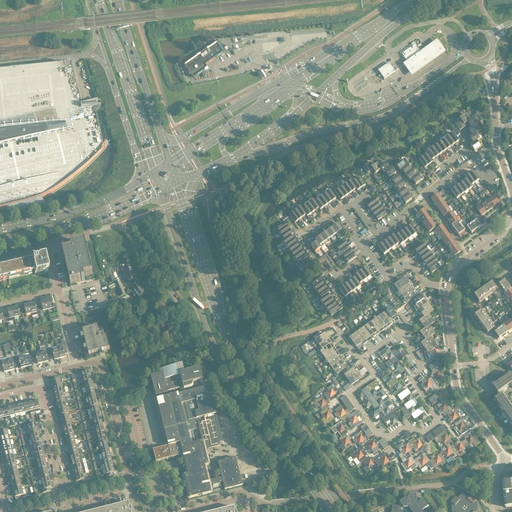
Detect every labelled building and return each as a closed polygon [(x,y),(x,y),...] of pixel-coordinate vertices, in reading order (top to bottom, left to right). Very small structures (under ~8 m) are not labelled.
[(404,65),(412,77),(446,53),(438,41),(404,65)] [(209,48),(209,47),(207,49),(200,54),(196,56),(197,56),(184,65),(191,75),(216,58),(215,57),(219,54),(220,55),(224,52),(218,43),(216,44),(216,43),(209,48)] [(420,51),(415,45),(402,54),(405,59),(407,62),(419,54),(418,52),(419,52),(420,51)] [(391,68),(389,64),(389,63),(388,64),(379,71),(378,71),(379,71),(381,75),(382,75),(384,79),(384,80),(385,79),(394,72),(395,72),(395,71),(394,72),(392,68),(392,67),(391,68)] [(99,106),(81,107),(80,108),(70,64),(0,71),(0,209),(5,209),(4,207),(28,201),(30,201),(32,200),(34,200),(37,198),(40,197),(41,198),(45,196),(51,193),(56,190),(61,186),(66,182),(71,179),(76,175),(81,171),(87,166),(91,162),(94,159),(82,111),(94,110),(99,109),(99,106)] [(459,119),(461,121),(464,125),(468,123),(468,122),(470,121),(465,115),(459,119)] [(475,126),(477,125),(480,123),(475,117),(470,121),(468,122),(468,123),(472,128),(475,126)] [(465,127),(464,125),(461,121),(455,125),(460,131),(465,127)] [(481,130),(477,125),(475,126),(472,128),(468,130),(472,136),(475,134),(481,130)] [(453,133),(449,136),(455,144),(459,141),(453,133)] [(476,142),(479,140),(480,140),(475,134),(472,136),(469,138),(473,144),(476,142)] [(455,144),(449,136),(448,135),(444,137),(451,147),(455,144)] [(441,142),(447,150),(451,147),(444,137),(440,140),(441,142)] [(483,146),(479,140),(476,142),(473,144),(471,146),(470,146),(474,152),(483,146)] [(443,153),(447,150),(441,142),(437,145),(443,153)] [(433,147),(439,155),(443,153),(437,145),(433,147)] [(435,158),(439,155),(433,147),(432,146),(428,149),(435,158)] [(431,161),(432,161),(435,158),(428,149),(424,151),(427,155),(431,161)] [(433,163),(432,161),(431,161),(427,155),(423,158),(429,166),(433,163)] [(408,165),(409,164),(408,164),(405,160),(406,160),(404,158),(405,160),(402,162),(401,161),(395,165),(400,171),(402,170),(406,167),(405,167),(407,165),(408,165)] [(429,166),(423,158),(419,160),(425,168),(429,166)] [(371,168),(369,164),(363,168),(367,174),(373,170),(371,168)] [(377,164),(371,168),(373,170),(375,174),(381,170),(380,168),(377,164)] [(384,174),(386,172),(390,169),(386,164),(380,168),(381,170),(384,174)] [(402,170),(406,175),(412,171),(409,168),(411,166),(409,164),(408,165),(407,165),(405,167),(406,167),(402,170)] [(392,168),(390,169),(386,172),(390,178),(396,174),(392,168)] [(413,173),(412,171),(406,175),(410,181),(412,180),(412,179),(418,175),(415,172),(413,173)] [(473,172),(469,175),(475,183),(479,180),(473,172)] [(419,177),(418,175),(412,179),(412,180),(416,185),(424,179),(421,176),(419,177)] [(465,178),(466,180),(467,180),(471,186),(475,183),(469,175),(465,178)] [(394,184),(395,186),(401,181),(397,176),(389,181),(392,185),(394,184)] [(360,177),(356,180),(361,188),(365,185),(360,177)] [(357,191),(361,188),(356,180),(352,183),(356,189),(356,190),(357,191)] [(472,188),(471,186),(467,180),(466,180),(463,182),(468,190),(472,188)] [(352,192),(356,190),(356,189),(352,183),(351,181),(347,184),(352,192)] [(406,187),(401,181),(395,186),(393,187),(396,191),(398,189),(399,191),(404,188),(404,189),(406,187)] [(463,182),(459,185),(464,193),(468,190),(463,182)] [(347,184),(343,187),(348,195),(352,192),(347,184)] [(455,188),(461,196),(464,193),(459,185),(455,188)] [(343,187),(339,190),(345,198),(348,195),(343,187)] [(402,198),(408,194),(404,189),(404,188),(399,191),(395,194),(398,198),(400,196),(401,198),(402,198)] [(456,199),(461,196),(455,188),(451,191),(456,199)] [(340,201),(345,198),(339,190),(335,193),(340,201)] [(326,194),(332,202),(336,199),(330,191),(326,194)] [(326,194),(322,197),(328,205),(332,202),(326,194)] [(412,200),(408,194),(402,198),(401,198),(399,200),(402,203),(404,202),(406,204),(412,200)] [(431,199),(434,204),(441,199),(438,194),(431,199)] [(322,197),(318,199),(324,207),(328,205),(322,197)] [(494,197),(489,200),(494,207),(499,204),(494,197)] [(320,210),(324,207),(318,199),(315,202),(319,208),(319,209),(320,210)] [(369,209),(377,203),(374,199),(367,205),(369,209)] [(441,199),(434,204),(437,208),(444,203),(441,199)] [(314,200),(310,203),(315,211),(319,209),(319,208),(315,202),(314,200)] [(490,210),(494,207),(489,200),(485,203),(490,210)] [(310,203),(306,206),(311,214),(315,211),(310,203)] [(369,209),(372,213),(380,207),(377,203),(369,209)] [(437,208),(440,213),(447,207),(444,203),(437,208)] [(486,213),(490,210),(485,203),(481,206),(486,213)] [(306,206),(302,209),(306,215),(307,217),(311,214),(306,206)] [(481,217),(486,213),(481,206),(476,210),(481,217)] [(301,207),(297,210),(302,218),(306,215),(302,209),(301,207)] [(372,213),(375,217),(383,211),(380,207),(372,213)] [(451,212),(447,207),(440,213),(444,217),(451,212)] [(298,221),(302,218),(297,210),(293,213),(298,221)] [(420,219),(427,214),(423,210),(416,215),(420,219)] [(386,215),(383,211),(375,217),(378,221),(386,215)] [(294,224),(298,221),(293,213),(289,216),(294,224)] [(445,218),(449,222),(456,217),(453,213),(445,218)] [(430,219),(427,214),(420,219),(423,224),(430,219)] [(449,222),(452,227),(459,222),(456,217),(449,222)] [(480,217),(475,220),(480,227),(485,224),(480,217)] [(426,228),(433,223),(430,219),(423,224),(426,228)] [(471,234),(480,227),(475,220),(466,227),(471,234)] [(467,232),(459,222),(452,227),(460,237),(467,232)] [(276,228),(279,232),(287,227),(284,223),(276,228)] [(436,228),(433,223),(426,228),(429,233),(436,228)] [(336,234),(337,236),(341,234),(340,232),(342,230),(338,224),(332,228),(336,234)] [(435,231),(438,235),(445,230),(442,225),(435,231)] [(411,226),(407,229),(412,237),(416,234),(411,226)] [(279,232),(282,236),(290,231),(287,227),(279,232)] [(332,228),(326,232),(331,238),(330,238),(332,240),(335,238),(334,236),(336,234),(332,228)] [(407,229),(403,232),(408,240),(412,237),(407,229)] [(445,230),(438,235),(441,240),(448,234),(445,230)] [(293,235),(290,231),(282,236),(284,240),(285,240),(291,236),(293,235)] [(326,232),(321,236),(325,242),(325,243),(326,244),(330,242),(328,240),(330,238),(331,238),(326,232)] [(403,232),(399,234),(405,242),(408,240),(403,232)] [(399,234),(395,237),(399,243),(399,244),(400,245),(405,242),(399,234)] [(441,240),(444,244),(451,239),(448,234),(441,240)] [(394,235),(390,238),(395,246),(399,244),(399,243),(395,237),(394,235)] [(294,240),(291,236),(285,240),(284,240),(283,241),(286,245),(294,240)] [(321,248),(326,244),(325,243),(325,242),(321,236),(315,241),(316,242),(317,242),(321,248)] [(395,246),(390,238),(386,241),(392,249),(395,246)] [(444,244),(447,248),(455,243),(451,239),(444,244)] [(288,249),(296,244),(294,240),(286,245),(288,249)] [(339,251),(347,245),(345,241),(337,247),(339,251)] [(386,241),(382,244),(388,252),(392,249),(386,241)] [(319,250),(321,248),(317,242),(316,242),(311,246),(316,254),(320,252),(319,250)] [(70,246),(71,251),(63,253),(65,263),(66,262),(70,280),(69,280),(70,285),(85,281),(84,277),(93,275),(91,270),(86,250),(86,249),(85,248),(86,248),(85,243),(75,245),(75,246),(73,246),(70,246)] [(447,248),(451,253),(458,248),(455,243),(447,248)] [(299,247),(296,244),(288,249),(291,253),(299,247)] [(384,255),(388,252),(382,244),(378,247),(384,255)] [(415,250),(418,254),(426,248),(423,244),(415,250)] [(339,251),(342,255),(350,249),(347,245),(339,251)] [(291,253),(294,257),(302,251),(299,247),(291,253)] [(426,248),(418,254),(420,258),(428,252),(426,248)] [(461,252),(458,248),(451,253),(454,257),(461,252)] [(342,255),(345,259),(353,253),(350,249),(342,255)] [(297,261),(305,255),(302,251),(294,257),(297,261)] [(420,258),(423,261),(431,256),(428,252),(420,258)] [(356,257),(353,253),(345,259),(348,263),(356,257)] [(308,259),(305,255),(297,261),(300,265),(308,259)] [(423,261),(426,265),(434,260),(431,256),(423,261)] [(0,280),(33,272),(34,275),(47,272),(44,257),(39,258),(39,260),(38,261),(38,259),(0,268),(0,280)] [(308,259),(300,265),(303,269),(310,263),(308,259)] [(437,263),(434,260),(426,265),(429,269),(437,263)] [(440,268),(437,263),(429,269),(432,273),(440,268)] [(123,273),(124,277),(135,274),(133,268),(125,270),(126,273),(123,273)] [(365,268),(361,271),(367,279),(371,276),(365,268)] [(116,282),(113,271),(111,272),(111,269),(105,270),(107,277),(109,277),(110,281),(108,281),(109,284),(116,282)] [(361,271),(357,274),(363,282),(367,279),(361,271)] [(359,285),(359,284),(363,282),(357,274),(353,277),(355,278),(359,285)] [(310,284),(313,288),(321,282),(318,278),(310,284)] [(355,278),(351,281),(357,289),(361,286),(359,284),(359,285),(355,278)] [(406,278),(399,283),(403,288),(410,283),(406,278)] [(496,283),(504,294),(511,289),(503,278),(496,283)] [(347,284),(353,292),(357,289),(351,281),(347,284)] [(122,285),(120,282),(112,285),(108,287),(109,290),(116,287),(122,285)] [(313,288),(316,291),(324,286),(321,282),(313,288)] [(474,295),(479,302),(497,289),(492,282),(474,295)] [(131,291),(132,294),(142,288),(139,283),(132,287),(133,290),(131,291)] [(396,293),(399,292),(403,288),(399,283),(392,288),(396,293)] [(399,292),(401,296),(413,287),(410,283),(403,288),(399,292)] [(349,295),(353,292),(347,284),(343,287),(349,295)] [(327,290),(324,286),(316,291),(319,295),(327,290)] [(349,295),(343,287),(339,290),(345,298),(349,295)] [(401,296),(404,299),(416,291),(413,287),(401,296)] [(126,294),(123,288),(118,290),(121,297),(126,294)] [(142,288),(132,294),(134,297),(137,296),(138,298),(145,293),(142,288)] [(330,294),(327,290),(319,295),(322,299),(328,295),(330,294)] [(419,295),(416,291),(404,299),(407,304),(419,295)] [(410,304),(413,308),(425,299),(426,298),(424,294),(410,304)] [(320,300),(323,304),(331,299),(328,295),(322,299),(320,300)] [(51,299),(45,300),(48,310),(53,309),(54,311),(57,310),(55,304),(52,305),(51,299)] [(323,304),(326,308),(334,303),(331,299),(323,304)] [(425,299),(413,308),(416,312),(428,303),(425,299)] [(41,307),(38,308),(40,314),(43,314),(42,311),(48,310),(45,300),(40,302),(41,307)] [(34,303),(29,304),(31,314),(31,316),(40,314),(38,308),(35,309),(34,303)] [(326,308),(328,312),(336,307),(334,303),(326,308)] [(416,312),(419,315),(430,307),(428,303),(416,312)] [(25,311),(22,312),(23,318),(26,318),(26,315),(31,314),(29,304),(23,306),(25,311)] [(17,307),(12,308),(14,318),(19,317),(20,319),(23,318),(22,312),(19,313),(17,307)] [(339,311),(336,307),(328,312),(331,316),(339,311)] [(430,307),(419,315),(422,319),(428,315),(433,311),(430,307)] [(8,315),(5,316),(6,322),(9,321),(9,319),(14,318),(12,308),(6,310),(8,315)] [(473,313),(474,315),(487,333),(494,328),(480,308),(473,313)] [(387,312),(395,323),(397,322),(397,321),(399,320),(396,316),(397,315),(396,313),(395,314),(393,312),(391,309),(387,312)] [(383,314),(391,326),(395,323),(387,312),(383,314)] [(391,326),(383,314),(379,317),(387,329),(391,326)] [(143,324),(137,315),(131,319),(138,328),(141,326),(144,331),(151,326),(151,325),(149,322),(149,323),(147,321),(143,324)] [(417,323),(420,327),(431,319),(428,315),(422,319),(417,323)] [(379,317),(375,320),(383,331),(387,329),(379,317)] [(431,319),(420,327),(422,331),(429,326),(434,322),(431,319)] [(371,323),(379,334),(383,331),(375,320),(371,323)] [(511,328),(507,322),(503,325),(508,332),(511,329),(511,328)] [(367,326),(375,337),(379,334),(371,323),(367,326)] [(497,340),(508,332),(503,325),(492,333),(497,340)] [(367,326),(363,328),(371,340),(375,337),(367,326)] [(418,334),(420,338),(432,330),(429,326),(422,331),(418,334)] [(88,355),(100,352),(110,349),(107,337),(106,337),(105,338),(104,334),(97,336),(97,328),(97,327),(82,331),(88,355)] [(363,328),(359,331),(368,343),(371,340),(363,328)] [(432,330),(420,338),(423,342),(429,338),(435,334),(432,330)] [(62,331),(53,333),(55,340),(60,339),(59,336),(63,335),(62,331)] [(355,334),(359,338),(364,345),(368,343),(359,331),(355,334)] [(325,333),(320,337),(324,343),(331,338),(327,332),(325,333)] [(348,336),(353,343),(359,338),(355,334),(354,332),(348,336)] [(324,343),(320,337),(313,342),(312,344),(315,348),(317,348),(320,346),(324,343)] [(323,349),(331,344),(334,342),(331,338),(324,343),(320,346),(323,349)] [(358,350),(364,345),(359,338),(353,343),(358,350)] [(421,349),(428,344),(432,342),(429,338),(423,342),(418,345),(421,349)] [(435,339),(432,342),(428,344),(432,350),(439,345),(435,339)] [(320,352),(323,356),(334,348),(331,344),(323,349),(320,352)] [(432,350),(428,344),(421,349),(425,355),(432,350)] [(63,348),(58,349),(60,359),(65,357),(64,352),(67,351),(65,345),(62,345),(63,348)] [(401,346),(391,352),(395,357),(399,354),(403,359),(407,355),(401,346)] [(52,348),(49,349),(50,355),(53,354),(54,360),(60,359),(58,349),(52,351),(52,348)] [(323,356),(326,360),(337,351),(334,348),(323,356)] [(391,352),(388,348),(378,355),(382,359),(387,356),(390,361),(395,357),(391,352)] [(46,352),(41,353),(43,363),(49,361),(47,356),(50,355),(49,349),(45,350),(46,352)] [(326,360),(328,364),(340,355),(337,351),(326,360)] [(26,367),(23,355),(18,357),(17,352),(14,353),(15,357),(17,363),(19,363),(21,368),(26,367)] [(35,352),(32,353),(33,359),(36,359),(38,364),(43,363),(41,353),(35,355),(35,352)] [(23,355),(26,367),(32,366),(30,360),(33,359),(32,353),(23,355)] [(328,364),(331,367),(343,359),(340,355),(328,364)] [(15,370),(14,364),(17,363),(15,357),(7,359),(7,362),(10,371),(15,370)] [(385,364),(389,369),(393,365),(397,370),(401,367),(395,357),(390,361),(385,364)] [(331,367),(334,371),(345,363),(343,359),(331,367)] [(1,361),(0,361),(0,367),(3,367),(4,373),(10,371),(7,362),(2,363),(1,361)] [(438,386),(446,381),(445,379),(448,377),(444,372),(442,373),(439,368),(441,366),(437,361),(428,367),(432,372),(431,373),(432,375),(430,377),(431,378),(432,380),(433,380),(437,387),(438,386)] [(337,375),(343,371),(342,371),(348,367),(345,363),(334,371),(337,375)] [(345,375),(356,367),(353,363),(348,367),(342,371),(343,371),(345,375)] [(218,462),(222,478),(209,481),(205,466),(209,465),(206,455),(205,450),(220,446),(212,415),(216,414),(209,386),(185,392),(184,389),(190,387),(191,387),(192,386),(193,385),(193,384),(193,383),(204,380),(201,368),(184,372),(182,364),(159,370),(160,373),(151,375),(156,396),(168,393),(168,391),(181,388),(182,393),(157,399),(158,403),(168,446),(153,450),(156,462),(177,457),(183,455),(188,474),(184,475),(190,499),(212,493),(210,486),(213,485),(213,486),(220,485),(220,483),(223,482),(225,490),(243,486),(236,458),(229,460),(229,459),(224,460),(225,461),(218,462)] [(348,379),(352,376),(359,371),(356,367),(345,375),(348,379)] [(397,370),(392,373),(395,378),(400,375),(403,379),(408,376),(401,367),(397,370)] [(387,377),(391,381),(395,378),(392,373),(389,369),(379,375),(383,380),(387,377)] [(359,371),(352,376),(356,382),(363,377),(359,371)] [(511,383),(511,376),(510,374),(492,387),(497,394),(511,383)] [(356,382),(352,376),(348,379),(345,381),(347,385),(349,387),(352,385),(356,382)] [(395,378),(391,381),(386,385),(389,389),(394,386),(397,391),(402,387),(395,378)] [(433,393),(434,392),(439,388),(438,386),(437,387),(433,380),(432,380),(431,378),(426,382),(424,380),(421,382),(423,384),(420,386),(425,392),(430,388),(433,393)] [(375,381),(366,388),(373,397),(378,394),(377,394),(374,389),(379,386),(375,381)] [(327,401),(328,400),(330,399),(331,402),(335,399),(333,397),(336,395),(337,397),(341,395),(333,384),(327,389),(329,391),(323,395),(327,400),(327,401)] [(437,398),(441,403),(446,399),(450,396),(446,391),(444,392),(441,387),(439,388),(434,392),(435,395),(433,397),(435,399),(437,398)] [(365,396),(368,400),(368,401),(373,397),(366,388),(357,395),(360,399),(365,396)] [(409,402),(414,399),(407,389),(398,396),(401,401),(406,398),(409,402)] [(378,394),(373,397),(380,407),(384,403),(381,399),(386,395),(382,390),(377,394),(378,394)] [(494,399),(510,422),(511,424),(511,409),(501,394),(497,397),(495,394),(487,400),(489,403),(494,399)] [(319,406),(323,411),(326,409),(329,407),(327,405),(330,403),(328,400),(327,401),(327,400),(325,402),(321,397),(312,403),(316,409),(319,406)] [(375,410),(380,407),(373,397),(368,401),(368,400),(363,404),(367,409),(371,405),(375,410)] [(405,406),(411,415),(416,412),(416,411),(413,407),(417,404),(414,399),(409,402),(404,406),(405,406)] [(441,403),(437,406),(441,411),(438,413),(440,415),(443,414),(444,416),(447,414),(451,411),(448,406),(450,404),(446,399),(441,403)] [(380,407),(386,416),(391,412),(388,408),(392,404),(389,400),(384,403),(380,407)] [(342,421),(347,418),(351,415),(351,414),(350,412),(349,412),(347,410),(347,409),(344,412),(340,406),(335,411),(336,413),(334,415),(336,418),(338,416),(342,421)] [(402,423),(412,416),(411,415),(405,406),(400,410),(404,414),(399,418),(402,423)] [(378,415),(382,419),(386,416),(380,407),(375,410),(370,413),(373,418),(378,415)] [(416,412),(411,415),(412,416),(414,420),(419,416),(423,421),(427,418),(420,408),(416,411),(416,412)] [(452,422),(454,425),(461,420),(458,415),(460,413),(456,408),(451,411),(447,414),(451,420),(448,421),(450,424),(452,422)] [(328,411),(326,409),(323,411),(320,413),(324,418),(321,421),(325,426),(334,419),(330,414),(332,412),(330,409),(328,411)] [(356,411),(351,414),(351,415),(347,418),(351,423),(348,424),(350,428),(353,426),(355,428),(360,424),(357,419),(360,416),(356,411)] [(391,412),(386,416),(382,419),(381,419),(385,424),(390,421),(393,425),(398,422),(391,413),(391,412)] [(465,425),(461,420),(454,425),(456,428),(454,429),(455,431),(458,430),(462,435),(471,429),(467,423),(465,425)] [(338,432),(341,437),(345,435),(347,433),(346,431),(348,429),(346,426),(344,428),(340,423),(331,429),(335,435),(338,432)] [(448,437),(444,432),(442,434),(439,436),(437,437),(434,439),(434,440),(437,445),(442,441),(446,447),(449,444),(452,442),(450,440),(452,438),(450,435),(448,437)] [(361,447),(366,444),(370,441),(368,438),(366,436),(363,438),(359,433),(353,437),(355,439),(353,441),(355,444),(357,442),(361,447)] [(465,440),(463,442),(467,447),(472,444),(474,447),(480,443),(473,434),(468,438),(466,435),(464,437),(465,440)] [(346,437),(345,435),(341,437),(339,439),(343,444),(339,447),(343,452),(353,445),(349,440),(351,438),(349,435),(346,437)] [(375,437),(370,441),(366,444),(369,449),(367,451),(369,454),(372,452),(373,454),(379,450),(376,445),(378,443),(379,442),(378,442),(375,437)] [(408,442),(409,443),(413,449),(415,452),(420,448),(422,450),(425,448),(423,446),(425,444),(421,438),(416,442),(414,439),(408,442)] [(459,441),(451,446),(453,449),(452,449),(457,456),(459,458),(469,451),(467,447),(463,442),(460,443),(459,441)] [(398,456),(402,461),(404,459),(403,457),(408,453),(410,455),(412,453),(411,451),(413,449),(409,443),(404,447),(401,444),(396,447),(395,446),(394,447),(396,450),(397,449),(401,454),(398,456)] [(451,446),(449,444),(446,447),(448,449),(446,450),(444,448),(441,450),(443,452),(440,454),(445,461),(450,457),(452,459),(457,456),(452,449),(453,449),(451,446)] [(216,461),(228,458),(225,445),(219,446),(220,453),(214,455),(215,459),(211,460),(212,464),(212,461),(216,461)] [(357,466),(363,462),(366,459),(364,457),(367,455),(361,447),(349,455),(357,466)] [(384,454),(375,461),(374,461),(378,466),(380,465),(384,470),(391,465),(389,463),(392,461),(390,458),(387,460),(384,454)] [(432,460),(430,461),(432,465),(435,469),(440,465),(441,467),(447,463),(445,461),(440,454),(435,458),(433,455),(431,457),(432,460)] [(417,460),(414,462),(418,467),(420,470),(426,467),(427,469),(432,465),(430,461),(426,456),(423,458),(421,459),(419,457),(416,459),(417,460)] [(372,463),(374,461),(375,461),(372,458),(370,460),(368,457),(366,459),(363,462),(366,467),(363,469),(367,474),(376,468),(372,463)] [(413,470),(418,467),(414,462),(411,457),(406,461),(405,459),(404,459),(402,461),(403,463),(401,465),(406,472),(411,468),(413,470)] [(113,467),(105,469),(106,474),(105,475),(106,478),(114,476),(113,473),(115,472),(113,467)] [(511,480),(509,480),(508,481),(501,482),(503,493),(504,493),(505,497),(503,497),(504,508),(511,507),(511,480)] [(52,488),(51,483),(42,485),(43,488),(42,489),(42,490),(43,493),(51,491),(50,488),(52,488)] [(476,511),(477,511),(476,504),(474,502),(476,500),(470,495),(469,497),(463,493),(458,499),(455,497),(450,503),(453,505),(451,506),(451,511),(476,511)] [(426,511),(427,511),(428,511),(426,508),(428,507),(423,499),(421,501),(419,499),(416,499),(416,495),(408,495),(408,497),(406,499),(406,498),(399,502),(400,503),(397,505),(397,507),(391,506),(389,511),(426,511)] [(131,511),(129,503),(116,506),(117,511),(131,511)]
